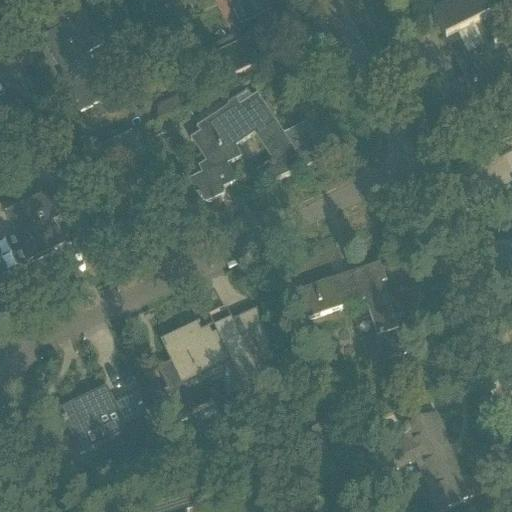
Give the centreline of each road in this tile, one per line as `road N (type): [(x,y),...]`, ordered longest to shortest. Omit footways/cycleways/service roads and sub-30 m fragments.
road 1 (residential): [(0,401),(18,360),(209,248),(417,149)]
road 2 (residential): [(511,361),(417,149)]
road 3 (residential): [(417,149),(336,0)]
